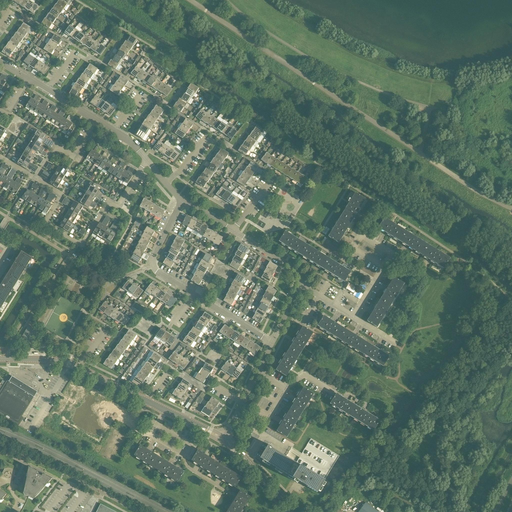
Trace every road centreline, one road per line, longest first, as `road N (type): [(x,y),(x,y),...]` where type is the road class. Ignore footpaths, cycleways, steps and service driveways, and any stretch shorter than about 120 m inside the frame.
road 1 (unclassified): [(511,208),(188,0)]
road 2 (tertiary): [(146,401),(66,362),(0,359)]
road 3 (residential): [(194,294),(153,264),(182,200)]
